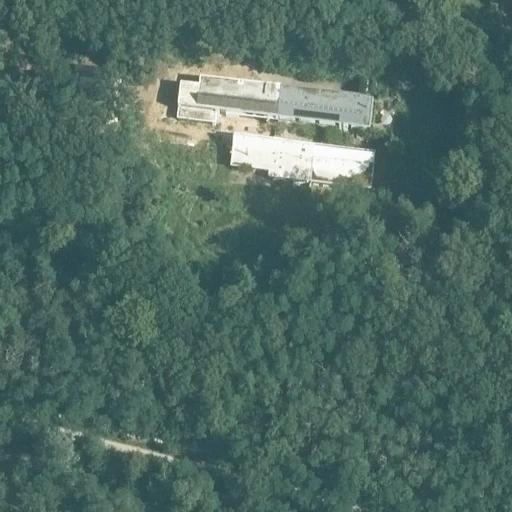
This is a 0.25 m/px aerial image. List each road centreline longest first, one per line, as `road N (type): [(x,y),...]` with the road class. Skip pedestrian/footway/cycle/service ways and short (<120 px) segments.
road 1 (track): [(373,511),(237,470),(0,415)]
road 2 (track): [(511,80),(455,32),(382,0)]
